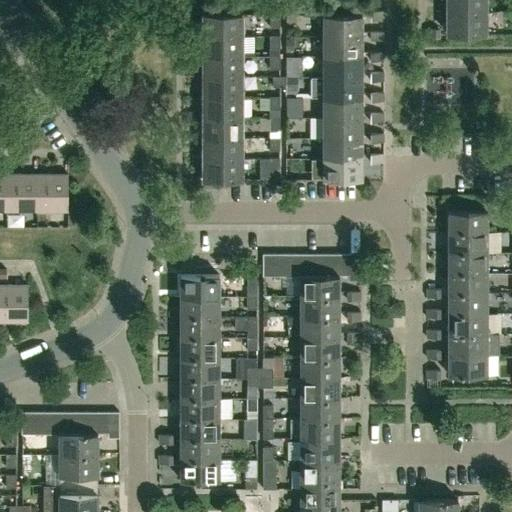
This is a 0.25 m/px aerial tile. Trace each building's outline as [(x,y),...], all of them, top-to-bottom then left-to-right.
[(446,0),(446,13),(486,12),(485,0),(446,0)] [(383,19),(383,10),(370,11),(370,19),(383,19)] [(486,12),(446,13),(447,34),(486,33),(486,12)] [(203,35),(241,35),(241,14),(203,14),(203,35)] [(269,27),(279,27),(279,14),(269,14),(269,27)] [(323,35),(362,35),(362,14),(323,14),(323,35)] [(439,38),(439,28),(424,28),(424,37),(439,38)] [(369,39),(383,39),(383,31),(369,31),(369,39)] [(203,55),(241,55),(241,35),(203,35),(203,55)] [(268,55),(279,55),(279,35),(268,35),(268,55)] [(323,56),(361,56),(362,35),(323,35),(323,56)] [(383,60),(383,51),(370,51),(370,60),(383,60)] [(203,76),(241,76),(241,55),(203,55),(203,76)] [(279,68),(279,55),(268,55),(268,68),(279,68)] [(298,70),(317,66),(315,56),(296,61),(298,70)] [(361,76),(361,56),(323,56),(323,76),(361,76)] [(383,81),(383,71),(370,71),(370,81),(383,81)] [(456,93),(457,72),(433,71),(432,92),(456,93)] [(203,96),(241,96),(241,76),(203,76),(203,96)] [(272,86),(285,86),(285,76),(272,76),(272,86)] [(311,96),(323,96),(361,96),(361,76),(323,76),(311,76),(311,96)] [(383,101),(383,92),(370,91),(370,100),(383,101)] [(203,117),(241,116),(241,96),(203,96),(203,117)] [(279,110),(279,96),(268,96),(268,98),(260,97),(260,109),(279,110)] [(323,117),(361,116),(361,96),(323,96),(323,117)] [(310,112),(311,133),(319,133),(318,111),(310,112)] [(383,121),(383,112),(370,112),(370,121),(383,121)] [(203,137),(241,137),(241,116),(203,117),(203,137)] [(323,137),(361,137),(361,116),(323,117),(323,137)] [(279,130),(279,117),(268,117),(269,129),(279,130)] [(383,142),(383,132),(370,133),(370,141),(383,142)] [(203,157),(242,157),(241,137),(203,137),(203,157)] [(269,137),(268,150),(279,150),(279,137),(269,137)] [(323,157),(361,157),(361,137),(323,137),(323,157)] [(286,172),(303,167),(298,150),(281,155),(286,172)] [(383,162),(383,153),(370,153),(370,162),(383,162)] [(242,157),(203,157),(203,178),(242,178),(242,157)] [(361,157),(323,157),(323,179),(361,179),(361,157)] [(269,158),(269,178),(279,178),(279,158),(269,158)] [(6,209),(36,209),(36,173),(6,173),(6,209)] [(36,173),(36,209),(67,209),(67,173),(36,173)] [(448,231),(487,231),(487,209),(448,209),(448,231)] [(448,252),(487,252),(487,231),(448,231),(448,252)] [(487,272),(487,252),(448,252),(448,272),(487,272)] [(274,275),(274,253),(263,253),(263,275),(274,275)] [(285,275),(285,253),(274,253),(274,275),(285,275)] [(296,275),(295,253),(285,253),(285,275),(296,275)] [(307,274),(307,253),(295,253),(296,275),(300,275),(300,274),(307,274)] [(317,275),(317,253),(307,253),(307,274),(317,275)] [(328,275),(328,253),(317,253),(317,275),(328,275)] [(339,275),(339,253),(328,253),(328,275),(339,275)] [(350,276),(350,253),(339,253),(339,275),(339,276),(350,276)] [(350,253),(350,276),(350,279),(361,279),(361,253),(350,253)] [(487,293),(487,272),(448,272),(448,293),(487,293)] [(180,294),(219,295),(219,274),(180,274),(180,294)] [(317,275),(307,274),(300,274),(300,275),(300,295),(339,295),(339,276),(339,275),(328,275),(317,275)] [(246,295),(256,295),(256,275),(246,275),(246,295)] [(0,283),(0,320),(26,320),(26,283),(0,283)] [(425,297),(439,297),(439,288),(425,288),(425,297)] [(360,300),(360,291),(346,291),(345,299),(360,300)] [(223,307),(243,307),(244,294),(223,293),(223,307)] [(487,293),(448,293),(448,303),(446,303),(445,304),(445,312),(446,313),(448,313),(448,314),(487,314),(487,293)] [(219,316),(219,295),(180,294),(180,316),(219,316)] [(256,309),(256,295),(246,295),(246,309),(256,309)] [(339,316),(339,295),(300,295),(300,316),(339,316)] [(425,317),(440,317),(439,308),(425,309),(425,317)] [(360,320),(360,311),(345,312),(345,320),(360,320)] [(487,333),(487,314),(448,314),(448,334),(487,333)] [(219,335),(219,316),(180,316),(180,335),(219,335)] [(246,336),(256,336),(256,316),(234,317),(234,329),(246,329),(246,336)] [(339,336),(339,316),(300,316),(300,336),(339,336)] [(271,319),(273,372),(296,371),(294,319),(271,319)] [(425,337),(440,337),(440,329),(425,329),(425,337)] [(345,341),(360,341),(360,332),(345,332),(345,341)] [(487,354),(497,354),(499,354),(499,333),(487,333),(448,334),(448,354),(487,354)] [(219,356),(219,335),(180,335),(179,356),(219,356)] [(256,349),(256,336),(246,336),(246,349),(256,349)] [(339,357),(339,336),(300,336),(300,357),(339,357)] [(425,359),(440,358),(440,349),(425,349),(425,359)] [(487,354),(448,354),(448,375),(452,375),(487,375),(487,374),(494,374),(497,371),(497,354),(487,354)] [(219,376),(219,356),(179,356),(179,376),(219,376)] [(339,377),(339,357),(300,357),(300,377),(339,377)] [(246,367),(246,377),(259,377),(259,367),(246,367)] [(259,377),(272,377),(272,367),(262,367),(259,367),(259,377)] [(440,379),(440,369),(425,370),(425,379),(440,379)] [(219,397),(219,376),(179,376),(179,396),(219,397)] [(259,387),(259,377),(246,377),(246,387),(246,397),(256,397),(256,387),(259,387)] [(272,387),(272,377),(259,377),(259,387),(272,387)] [(339,397),(339,377),(300,377),(300,397),(339,397)] [(219,417),(219,397),(179,396),(179,417),(219,417)] [(246,410),(256,410),(256,397),(246,397),(246,410)] [(340,418),(339,397),(300,397),(300,418),(340,418)] [(262,418),(272,417),(272,404),(262,405),(262,418)] [(107,411),(107,433),(107,436),(118,436),(118,410),(107,411)] [(20,433),(31,433),(31,411),(20,411),(20,433)] [(31,433),(42,433),(42,411),(31,411),(31,433)] [(42,433),(53,433),(53,411),(42,411),(42,433)] [(58,432),(64,432),(64,411),(53,411),(53,433),(58,433),(58,432)] [(64,432),(74,431),(74,411),(64,411),(64,432)] [(74,431),(85,431),(85,411),(74,411),(74,431)] [(85,431),(96,431),(96,411),(85,411),(85,431)] [(96,433),(107,433),(107,411),(96,411),(96,431),(96,433)] [(219,438),(219,417),(179,417),(179,438),(219,438)] [(272,438),(272,425),(272,417),(262,418),(262,438),(272,438)] [(340,438),(340,418),(300,418),(300,438),(340,438)] [(96,453),(96,433),(96,431),(85,431),(74,431),(64,432),(58,432),(58,433),(58,453),(96,453)] [(16,445),(16,432),(5,432),(5,445),(16,445)] [(157,443),(172,443),(171,433),(157,434),(157,443)] [(219,458),(219,438),(179,438),(179,458),(219,458)] [(340,458),(340,438),(300,438),(300,458),(340,458)] [(263,458),(272,458),(272,447),(262,447),(262,458),(263,458)] [(58,483),(74,483),(74,474),(96,474),(96,453),(58,453),(58,473),(58,483)] [(219,474),(237,475),(237,453),(219,453),(219,474)] [(5,467),(16,467),(16,454),(5,454),(5,467)] [(157,463),(172,463),(172,454),(157,455),(157,463)] [(219,479),(219,458),(179,458),(179,479),(219,479)] [(244,489),(256,489),(256,458),(244,458),(244,489)] [(276,458),(272,458),(263,458),(263,466),(275,466),(276,466),(276,458)] [(300,499),(339,499),(340,458),(300,458),(300,499)] [(275,466),(263,466),(262,466),(262,489),(276,488),(275,466)] [(5,487),(15,487),(15,474),(5,474),(5,487)] [(96,511),(96,493),(74,493),(74,483),(58,483),(57,511),(96,511)] [(300,511),(339,511),(339,499),(300,499),(300,511)] [(418,511),(456,511),(457,499),(418,499),(418,511)] [(381,511),(395,511),(396,500),(382,500),(381,511)]
